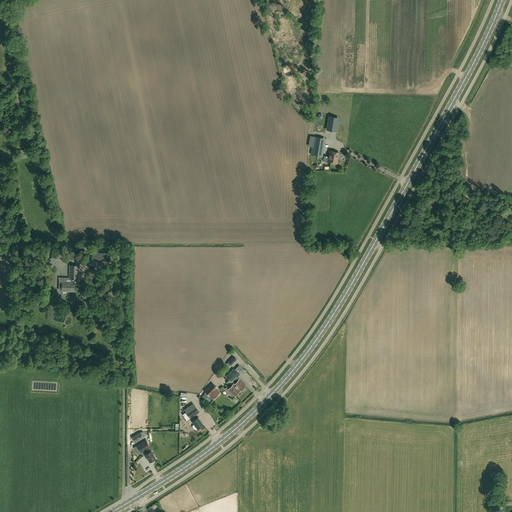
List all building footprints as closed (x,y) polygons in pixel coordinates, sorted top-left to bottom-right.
[(338,118),(329,116),(327,130),(336,131),(338,118)] [(323,138),(314,136),(311,154),(321,156),(323,138)] [(29,148),(18,151),(20,158),(31,155),(29,148)] [(329,151),(329,156),(324,156),(323,161),(328,162),(337,163),(337,158),(340,159),(340,154),(338,153),(338,152),(329,151)] [(51,260),(63,262),(64,256),(65,247),(53,246),(52,256),(51,260)] [(94,251),(94,261),(114,261),(114,251),(94,251)] [(77,291),(77,278),(78,278),(78,265),(70,265),(70,278),(59,278),(59,290),(74,291),(77,291)] [(231,365),(234,362),(234,363),(237,359),(236,359),(234,356),(228,362),(231,365)] [(239,374),(234,369),(227,376),(232,382),(226,387),(230,391),(229,391),(229,392),(232,395),(233,395),(234,394),(235,395),(240,390),(241,390),(246,386),(239,379),(237,381),(235,379),(239,374)] [(212,384),(205,391),(206,392),(213,398),(213,399),(216,396),(220,392),(216,389),(217,388),(212,384)] [(188,415),(190,418),(191,418),(193,421),(192,421),(194,424),(192,425),(192,426),(194,429),(195,429),(197,428),(203,424),(198,417),(196,419),(194,416),(199,412),(193,403),(184,409),(186,412),(183,414),(185,417),(188,415)] [(135,442),(143,438),(140,432),(132,437),(135,442)] [(137,445),(141,452),(144,451),(150,461),(156,458),(151,450),(151,451),(149,447),(150,447),(146,440),(137,445)]
